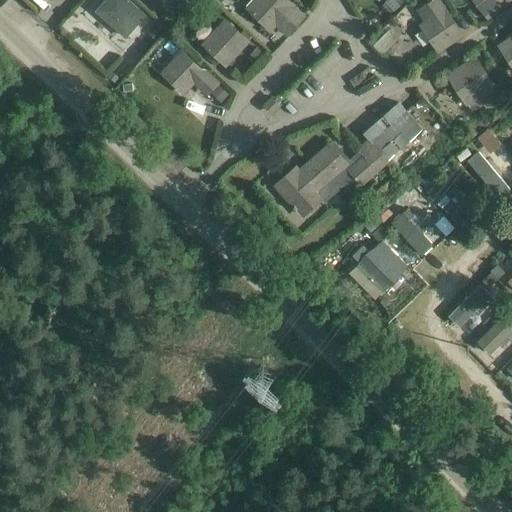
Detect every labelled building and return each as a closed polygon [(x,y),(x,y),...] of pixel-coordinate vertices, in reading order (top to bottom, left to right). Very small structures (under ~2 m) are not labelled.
[(126,0),(107,0),(97,13),(127,37),(145,15),(126,0)] [(289,0),(252,0),(246,8),(271,32),(274,28),(285,38),(304,18),(293,8),(295,6),(289,0)] [(394,12),(403,2),(401,0),(387,0),(384,3),(394,12)] [(442,0),(430,0),(416,9),(423,21),(418,24),(438,53),(465,35),(442,0)] [(511,0),(472,0),(488,19),(511,0)] [(225,17),(201,44),(226,68),(251,41),(225,17)] [(158,23),(148,33),(156,41),(166,31),(158,23)] [(511,34),(497,44),(511,67),(511,34)] [(258,61),(265,54),(257,48),(251,55),(258,61)] [(182,49),(160,72),(184,95),(194,85),(207,96),(220,81),(207,69),(205,71),(182,49)] [(497,86),(495,83),(476,54),(445,74),(466,106),(469,104),(497,86)] [(112,72),(107,76),(115,83),(119,78),(112,72)] [(497,86),(469,104),(472,109),(489,98),(494,107),(507,99),(499,87),(496,83),(495,83),(497,86)] [(132,86),(125,92),(130,97),(137,91),(132,86)] [(219,86),(211,94),(220,103),(228,94),(219,86)] [(273,96),(271,97),(262,106),(272,115),(281,106),(282,105),(280,103),(276,99),(273,96)] [(365,131),(389,158),(423,128),(399,101),(365,131)] [(362,152),(346,167),(360,183),(386,160),(366,138),(357,146),(362,152)] [(297,169),(278,186),(303,214),(321,197),(316,192),(346,165),(329,146),(299,172),(297,169)] [(456,155),(460,161),(471,154),(467,148),(456,155)] [(502,203),(511,194),(511,190),(482,155),(470,165),(502,203)] [(375,191),(382,200),(395,190),(388,182),(375,191)] [(435,201),(440,195),(441,194),(434,189),(428,195),(434,201),(435,201)] [(446,194),(443,197),(438,203),(437,203),(462,227),(471,218),(446,194)] [(421,255),(432,244),(403,212),(392,223),(421,255)] [(372,216),(365,225),(379,242),(383,238),(383,239),(389,235),(372,216)] [(365,254),(358,264),(384,290),(402,273),(377,246),(365,254)] [(498,279),(505,273),(497,265),(491,271),(498,279)] [(486,287),(481,293),(487,300),(493,294),(486,287)] [(486,300),(477,291),(476,290),(444,321),(455,332),(473,315),(475,318),(482,311),(479,308),(486,300)] [(511,316),(508,313),(487,334),(476,344),(487,356),(506,337),(510,341),(511,338),(511,316)]
